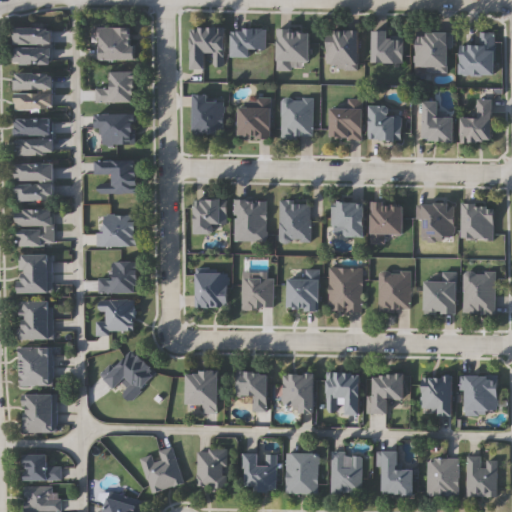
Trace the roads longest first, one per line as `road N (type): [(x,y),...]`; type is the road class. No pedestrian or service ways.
road 1 (residential): [(0,3),(511,6)]
road 2 (residential): [(167,168),(511,173)]
road 3 (residential): [(175,331),(511,344)]
road 4 (residential): [(165,0),(168,315),(175,331)]
